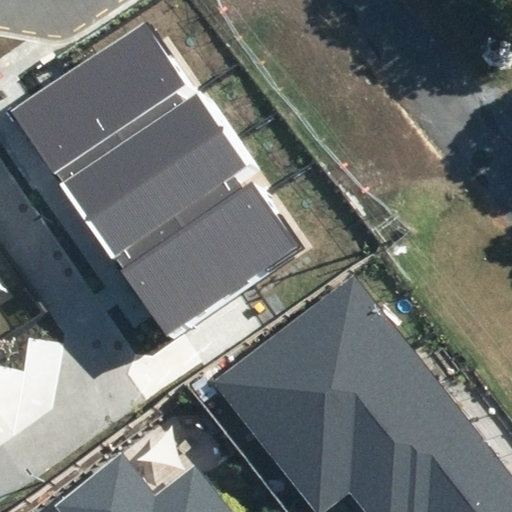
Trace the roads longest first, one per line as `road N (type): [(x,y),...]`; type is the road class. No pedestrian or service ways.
road 1 (unknown): [(0,459),(123,375),(0,190)]
road 2 (unclassified): [(511,143),(392,0)]
